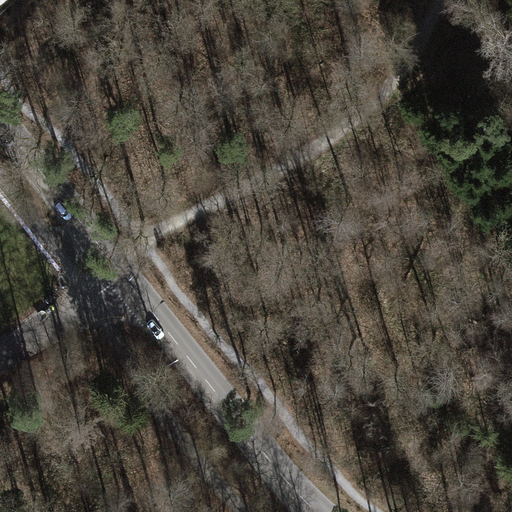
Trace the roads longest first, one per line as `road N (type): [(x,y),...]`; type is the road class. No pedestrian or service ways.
road 1 (track): [(119,271),(140,242),(299,159),(374,104),(415,56),(442,0)]
road 2 (tertiary): [(119,271),(318,511)]
road 3 (tertiary): [(0,119),(119,271)]
road 4 (residential): [(0,359),(119,271)]
